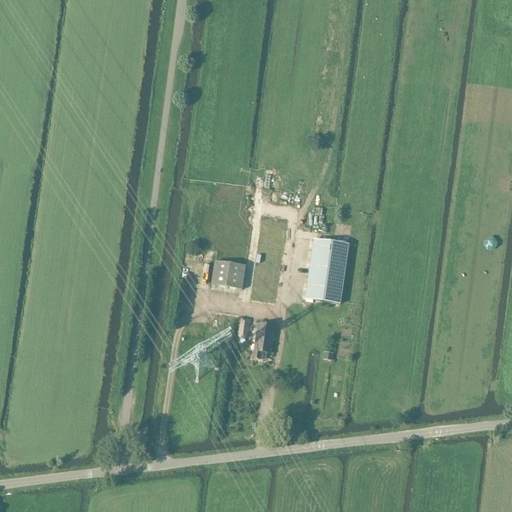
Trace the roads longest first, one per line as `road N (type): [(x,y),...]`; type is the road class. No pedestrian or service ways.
road 1 (unclassified): [(124,470),(123,426),(180,0)]
road 2 (unclassified): [(124,470),(511,421)]
road 3 (unclassified): [(0,486),(124,470)]
